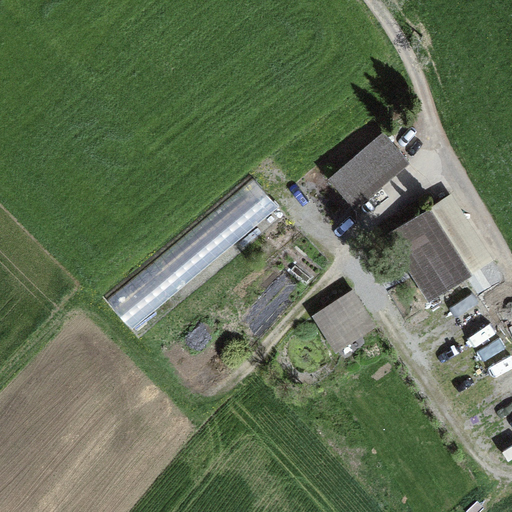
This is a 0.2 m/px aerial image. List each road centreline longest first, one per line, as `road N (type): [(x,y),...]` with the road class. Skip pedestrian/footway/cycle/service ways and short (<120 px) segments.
road 1 (track): [(511,478),(485,470),(346,255),(221,390)]
road 2 (residential): [(374,0),(491,236)]
